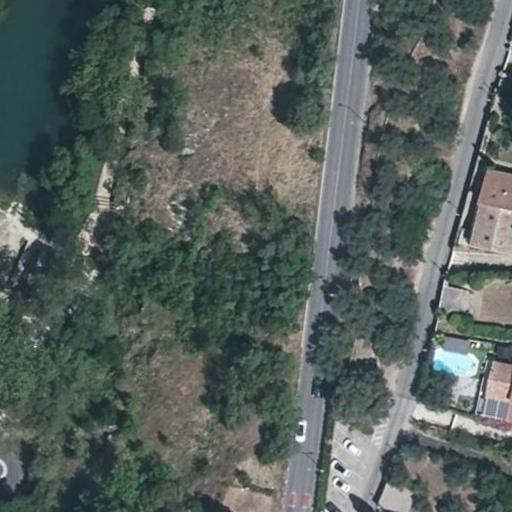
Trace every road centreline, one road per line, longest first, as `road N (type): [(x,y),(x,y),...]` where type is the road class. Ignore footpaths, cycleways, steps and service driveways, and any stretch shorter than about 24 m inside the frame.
road 1 (residential): [(364,511),(402,405),(511,4)]
road 2 (secondary): [(361,0),(299,511)]
